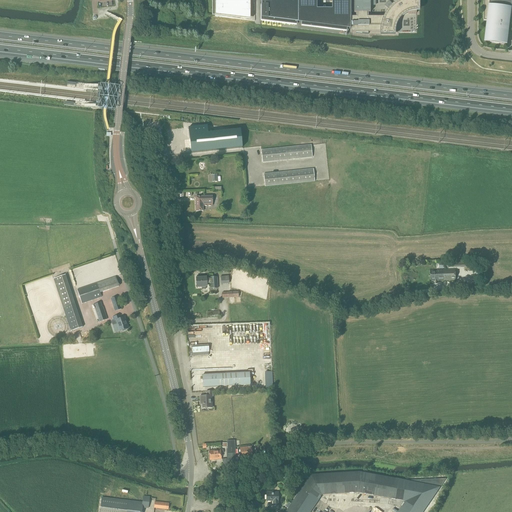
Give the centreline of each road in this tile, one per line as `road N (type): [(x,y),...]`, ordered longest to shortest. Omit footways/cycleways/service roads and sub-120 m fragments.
road 1 (motorway): [(511,96),(0,35)]
road 2 (motorway): [(0,48),(511,108)]
road 3 (unclassified): [(198,475),(233,475),(332,444),(511,437)]
road 4 (unclassified): [(198,475),(162,170)]
road 5 (tertiary): [(191,474),(129,214)]
road 6 (unclassified): [(191,474),(58,445),(0,452)]
road 7 (tertiary): [(124,191),(116,130),(130,0)]
